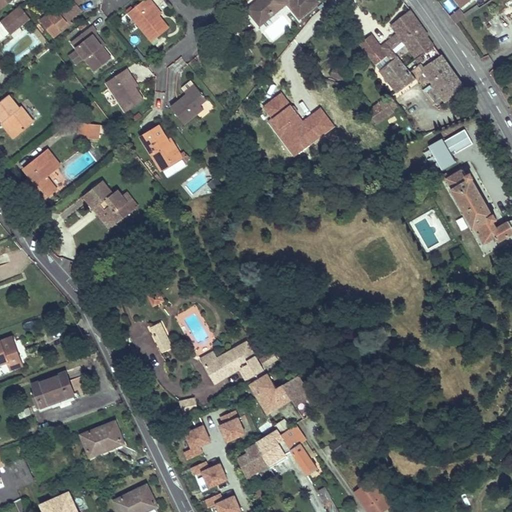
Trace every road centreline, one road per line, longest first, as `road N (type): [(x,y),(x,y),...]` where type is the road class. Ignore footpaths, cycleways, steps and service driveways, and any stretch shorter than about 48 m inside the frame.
road 1 (residential): [(0,206),(84,300),(180,498)]
road 2 (secondary): [(417,0),(511,149)]
road 3 (unknown): [(0,440),(132,395)]
